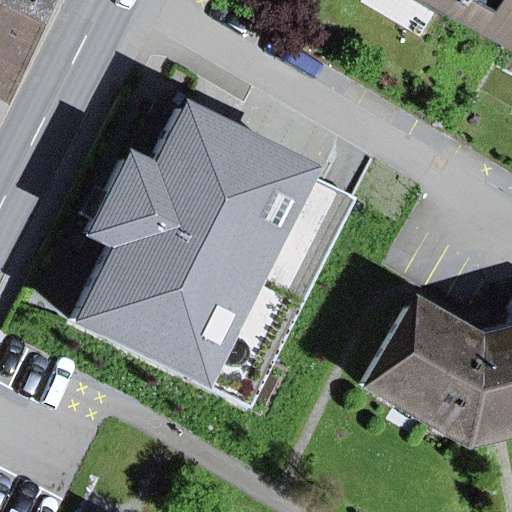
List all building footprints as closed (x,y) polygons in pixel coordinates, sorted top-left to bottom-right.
[(0,0),(0,13),(27,26),(39,0),(0,0)] [(511,0),(438,0),(436,5),(502,43),(511,26),(511,0)] [(0,85),(27,26),(0,13),(0,85)] [(267,157),(173,110),(142,172),(118,160),(81,233),(105,246),(67,320),(162,367),(267,157)] [(511,313),(504,328),(459,339),(405,308),(359,385),(454,441),(511,425),(511,313)]
